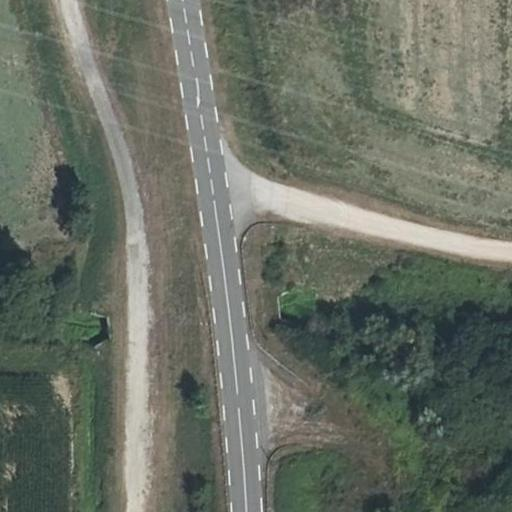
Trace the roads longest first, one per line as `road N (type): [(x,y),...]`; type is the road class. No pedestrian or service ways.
road 1 (unknown): [(135,511),(132,206),(70,0)]
road 2 (tertiary): [(245,511),(213,188),(181,0)]
road 3 (track): [(213,188),(511,256)]
